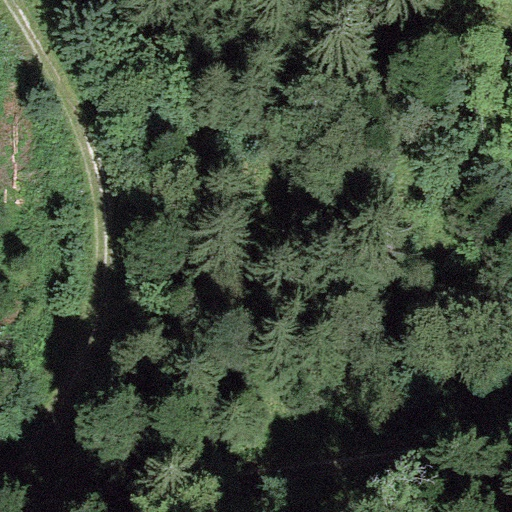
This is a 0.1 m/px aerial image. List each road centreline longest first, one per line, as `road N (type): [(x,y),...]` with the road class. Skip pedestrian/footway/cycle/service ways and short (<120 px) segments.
road 1 (track): [(8,0),(92,159),(101,262),(75,367),(15,509)]
road 2 (track): [(0,511),(511,433)]
